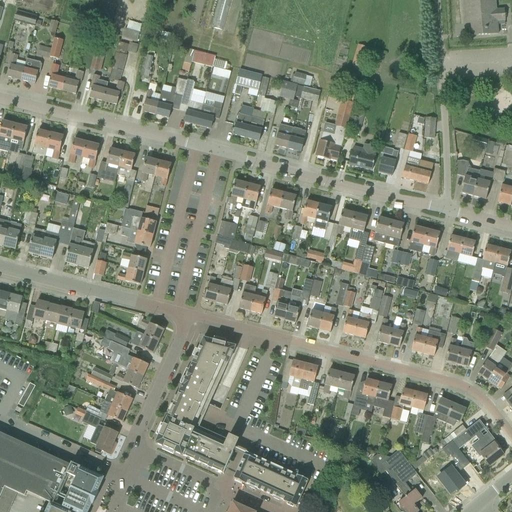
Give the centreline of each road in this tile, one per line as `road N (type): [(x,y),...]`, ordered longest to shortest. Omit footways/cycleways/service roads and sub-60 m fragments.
road 1 (residential): [(443,210),(0,98)]
road 2 (residential): [(511,436),(485,402),(457,384),(186,314)]
road 3 (residential): [(443,210),(436,0)]
road 4 (residential): [(186,314),(0,267)]
road 5 (residential): [(186,314),(136,436),(142,451)]
road 6 (residential): [(269,511),(142,451)]
